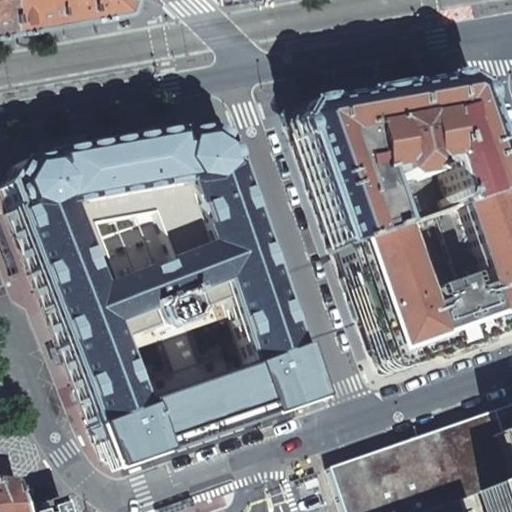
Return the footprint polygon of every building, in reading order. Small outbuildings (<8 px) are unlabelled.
[(0,0),(0,24),(108,6),(109,0),(0,0)] [(448,83),(291,112),(283,126),(328,253),(329,253),(498,193),(492,176),(462,91),(448,83)] [(0,196),(6,211),(7,214),(3,215),(80,413),(99,461),(121,469),(250,424),(293,409),(302,387),(226,168),(223,169),(216,149),(217,147),(194,133),(192,135),(172,139),(171,135),(80,151),(59,155),(54,156),(52,156),(34,159),(34,163),(12,167),(10,166),(0,184),(0,196)] [(339,281),(353,320),(360,325),(374,365),(377,369),(382,371),(386,371),(389,371),(418,361),(426,350),(452,340),(482,330),(496,333),(511,327),(511,234),(507,221),(504,219),(502,220),(494,197),(498,196),(498,193),(329,253),(330,256),(334,254),(341,278),(339,279),(339,281)] [(11,259),(0,231),(0,250),(8,272),(12,271),(15,269),(11,259)] [(54,351),(53,348),(48,351),(53,365),(59,363),(54,351)] [(511,511),(511,405),(445,429),(373,453),(325,470),(338,511),(511,511)] [(313,473),(289,482),(291,487),(315,479),(313,473)] [(20,511),(14,486),(0,485),(0,511),(20,511)] [(58,511),(54,499),(33,505),(35,511),(58,511)] [(188,499),(153,511),(174,511),(191,507),(189,502),(188,499)]
